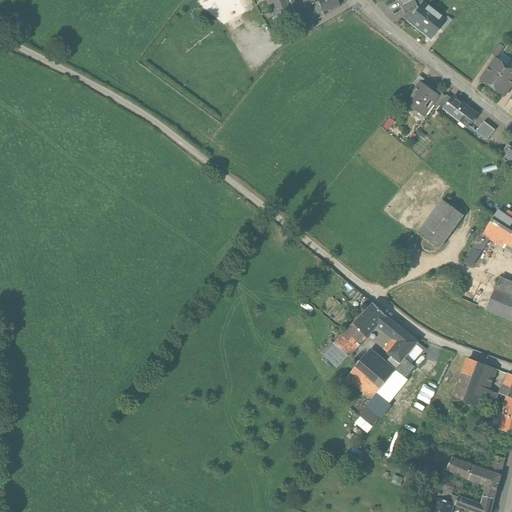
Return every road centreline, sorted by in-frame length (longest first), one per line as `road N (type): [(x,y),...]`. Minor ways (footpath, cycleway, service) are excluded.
road 1 (track): [(341,268),(145,115),(0,38)]
road 2 (residential): [(511,370),(426,337),(341,268)]
road 3 (residential): [(363,0),(375,18),(511,125)]
